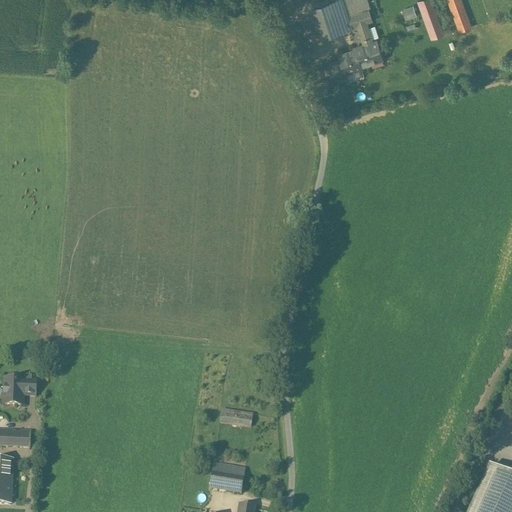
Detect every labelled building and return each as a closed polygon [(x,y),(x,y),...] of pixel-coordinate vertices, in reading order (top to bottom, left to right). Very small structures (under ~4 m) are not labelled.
[(332,0),(314,7),(323,36),(354,27),(353,26),(350,15),(345,0),(332,0)] [(366,0),(345,0),(350,15),(369,9),(366,0)] [(446,35),(432,0),(425,0),(420,2),(435,39),(446,35)] [(473,27),(462,0),(449,0),(462,32),(473,27)] [(416,7),(405,11),(407,16),(404,17),(406,20),(419,15),(416,7)] [(369,9),(350,15),(353,26),(366,21),(372,19),(369,9)] [(408,29),(417,28),(417,20),(407,21),(408,29)] [(373,42),(366,21),(357,24),(363,44),(354,48),(354,50),(360,66),(361,66),(383,59),(377,41),(373,42)] [(361,66),(360,66),(354,50),(339,55),(341,61),(328,64),(334,82),(347,78),(346,73),(361,68),(361,66)] [(25,381),(5,380),(4,405),(23,406),(24,396),(36,397),(37,383),(25,382),(25,381)] [(252,415),(222,411),(220,423),(250,427),(252,415)] [(31,432),(0,431),(0,447),(31,449),(31,432)] [(13,461),(0,460),(0,484),(12,485),(13,461)] [(246,470),(215,466),(211,490),(242,495),(246,470)] [(511,511),(511,476),(491,467),(490,468),(489,467),(469,511),(511,511)] [(12,485),(0,484),(0,504),(11,505),(12,485)]
